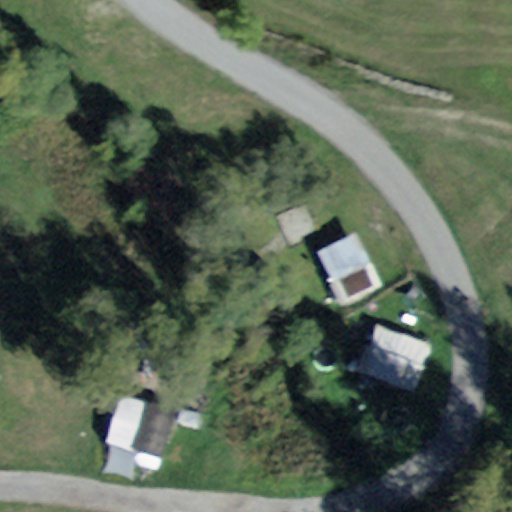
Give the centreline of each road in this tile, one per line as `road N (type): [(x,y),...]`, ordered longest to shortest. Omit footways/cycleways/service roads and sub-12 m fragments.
road 1 (residential): [(332,511),(397,494),(454,445),(469,412),(468,310),(411,196),(381,163),(331,116),(204,45),(146,0)]
road 2 (track): [(266,511),(0,491)]
